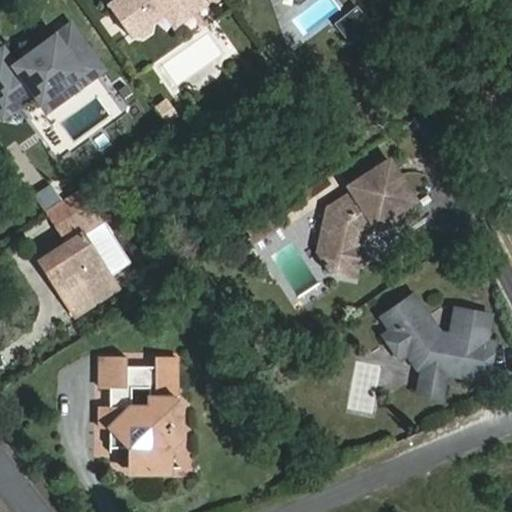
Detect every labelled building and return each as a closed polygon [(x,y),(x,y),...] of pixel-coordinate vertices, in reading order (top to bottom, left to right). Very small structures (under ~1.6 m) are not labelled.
[(113,0),(107,4),(129,36),(132,34),(141,35),(148,30),(150,21),(167,10),(181,0),(190,12),(207,1),(206,0),(113,0)] [(181,0),(167,10),(175,23),(190,12),(181,0)] [(362,10),(341,26),(354,42),(374,26),(362,10)] [(230,35),(242,26),(231,11),(219,20),(230,35)] [(0,78),(3,82),(0,84),(0,113),(3,118),(12,112),(16,109),(20,106),(34,95),(53,82),(62,95),(99,68),(91,56),(70,27),(14,67),(3,51),(0,52),(0,78)] [(46,113),(65,99),(103,73),(99,68),(62,95),(53,82),(34,95),(33,96),(46,113)] [(165,125),(178,116),(166,98),(153,106),(165,125)] [(16,109),(12,112),(21,124),(25,121),(16,109)] [(451,111),(435,120),(447,144),(464,136),(451,111)] [(362,218),(367,225),(373,226),(391,215),(392,207),(407,197),(383,162),(343,188),(348,194),(323,211),(313,253),(324,270),(321,271),(327,282),(341,285),(342,283),(352,285),(355,278),(356,278),(365,263),(360,244),(363,232),(360,229),(356,222),(362,218)] [(59,229),(91,207),(79,190),(47,212),(59,229)] [(76,314),(116,288),(79,232),(99,219),(91,207),(59,229),(67,241),(39,259),(76,314)] [(360,229),(367,225),(362,218),(356,222),(360,229)] [(413,298),(385,318),(395,331),(391,334),(384,339),(400,362),(407,356),(419,373),(426,374),(425,384),(448,388),(449,378),(450,373),(460,375),(464,381),(491,385),(497,347),(489,346),(493,319),(458,314),(454,340),(441,338),(413,298)] [(385,318),(382,320),(391,334),(395,331),(385,318)] [(155,409),(177,408),(176,357),(155,358),(155,367),(126,367),(126,357),(99,358),(98,387),(110,388),(109,407),(98,407),(98,428),(109,429),(109,447),(127,447),(127,473),(147,474),(172,448),(159,433),(155,429),(155,409)] [(448,388),(425,384),(422,399),(445,403),(448,388)] [(176,416),(177,408),(155,409),(155,429),(159,433),(176,416)] [(172,475),(172,448),(147,474),(172,475)]
